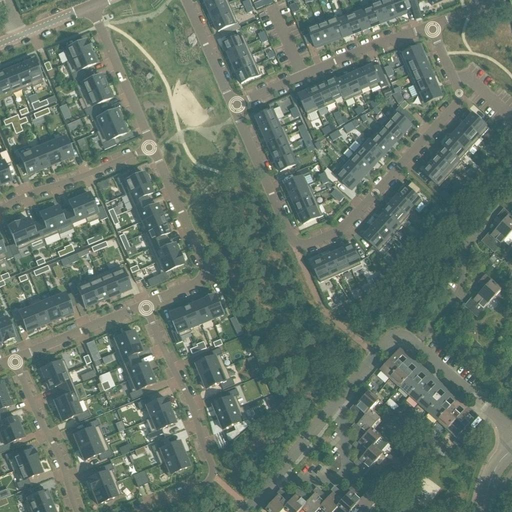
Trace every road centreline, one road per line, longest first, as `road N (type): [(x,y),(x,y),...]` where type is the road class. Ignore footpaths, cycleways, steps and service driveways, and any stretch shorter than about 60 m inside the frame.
road 1 (residential): [(232,108),(296,245),(341,229),(458,96),(431,28)]
road 2 (residential): [(144,306),(193,409),(212,472),(208,483),(142,511)]
road 3 (residential): [(232,108),(431,28)]
road 4 (residential): [(144,306),(197,283),(204,270),(152,146)]
road 5 (residential): [(152,146),(0,210)]
road 6 (residential): [(76,511),(13,359)]
road 7 (residential): [(13,359),(144,306)]
road 8 (residential): [(511,438),(416,344)]
